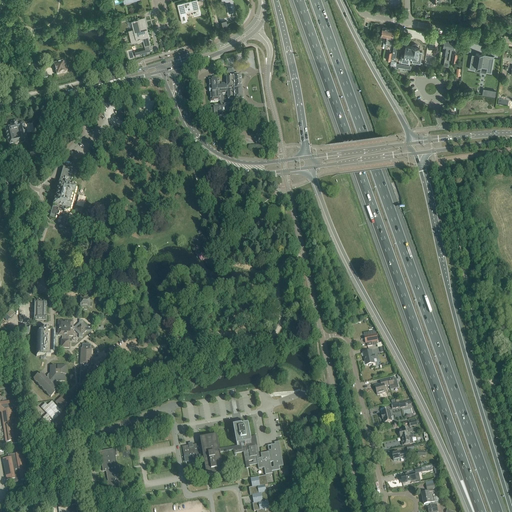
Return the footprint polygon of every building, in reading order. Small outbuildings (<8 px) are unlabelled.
[(183,3),(178,4),(182,22),(186,21),(187,20),(186,13),(193,11),(194,16),(196,15),(200,14),(197,0),(196,0),(187,2),(183,3)] [(225,0),(228,13),(231,13),(235,11),(233,0),(232,0),(231,0),(230,0),(225,0)] [(134,29),(128,31),(130,36),(148,31),(147,29),(148,29),(145,17),(137,19),(135,20),(133,20),(131,21),(134,29)] [(394,29),(388,28),(386,43),(385,47),(387,48),(388,44),(391,45),(394,29)] [(148,31),(130,36),(132,43),(137,42),(136,40),(139,39),(141,39),(140,39),(143,38),(145,46),(151,45),(149,37),(149,36),(148,34),(149,34),(148,31)] [(447,59),(446,63),(449,64),(450,59),(450,56),(452,49),(454,49),(454,48),(455,45),(456,40),(450,39),(449,48),(447,55),(447,56),(447,57),(447,59)] [(402,55),(401,60),(403,60),(409,61),(409,59),(413,60),(413,62),(420,63),(423,52),(422,51),(419,51),(420,46),(411,45),(411,46),(406,45),(405,50),(404,56),(402,55)] [(470,65),(469,69),(475,70),(475,66),(485,68),(487,68),(486,72),(491,73),(491,70),(494,56),(493,56),(493,58),(491,58),(489,58),(490,57),(490,56),(485,55),(479,54),(476,53),(475,55),(472,55),(470,65)] [(53,64),(55,70),(57,75),(67,72),(64,61),(53,64)] [(219,79),(209,79),(210,89),(209,89),(210,93),(211,102),(221,101),(220,95),(228,95),(228,101),(230,100),(233,100),(235,100),(235,101),(238,101),(243,101),(241,76),(234,76),(234,77),(231,78),(231,73),(234,73),(234,68),(226,69),(226,71),(227,73),(227,78),(227,85),(220,85),(219,79)] [(221,106),(211,107),(212,118),(220,118),(224,118),(224,117),(232,117),(231,105),(230,105),(230,100),(228,101),(224,101),(223,95),(220,95),(221,101),(221,106)] [(4,128),(8,146),(28,142),(24,123),(18,125),(17,121),(10,123),(11,126),(4,128)] [(74,195),(74,193),(76,188),(75,188),(75,186),(74,185),(73,185),(72,185),(71,187),(70,186),(73,174),(76,175),(77,172),(74,171),(63,168),(57,190),(58,191),(57,193),(56,197),(55,200),(54,199),(50,215),(55,216),(56,215),(57,215),(58,213),(57,212),(56,211),(57,209),(60,210),(61,209),(63,209),(63,210),(63,209),(64,209),(64,211),(65,212),(66,212),(68,212),(68,211),(70,211),(72,204),(69,203),(70,203),(70,201),(70,200),(71,200),(71,198),(71,197),(72,195),(72,194),(74,195)] [(87,297),(80,297),(80,307),(89,307),(91,307),(91,303),(89,303),(89,300),(87,300),(87,297)] [(46,306),(46,301),(34,300),(34,301),(30,301),(30,303),(33,303),(33,305),(34,305),(34,309),(33,309),(33,312),(34,312),(34,315),(32,315),(32,318),(34,318),(34,320),(46,320),(46,316),(45,315),(46,306)] [(73,321),(58,320),(57,336),(62,336),(62,340),(61,340),(60,348),(69,348),(69,340),(69,336),(73,336),(73,331),(75,330),(79,335),(79,338),(82,338),(83,335),(87,331),(91,331),(91,327),(87,327),(83,323),(83,320),(79,320),(79,323),(75,327),(73,327),(73,321)] [(18,328),(18,329),(19,336),(30,334),(31,326),(30,325),(18,328)] [(37,332),(36,357),(51,357),(51,354),(53,354),(54,333),(46,333),(46,330),(49,330),(49,328),(43,328),(43,330),(40,330),(40,332),(37,332)] [(18,329),(9,331),(10,338),(19,336),(18,329)] [(376,335),(366,337),(368,347),(372,346),(371,342),(377,341),(376,335)] [(92,349),(81,348),(80,365),(81,365),(81,367),(80,383),(91,384),(92,367),(91,368),(91,363),(92,349)] [(371,351),(363,353),(364,358),(365,358),(365,360),(366,365),(369,365),(369,366),(372,365),(371,364),(374,363),(373,360),(375,359),(374,355),(372,356),(371,351)] [(55,366),(50,366),(49,374),(48,375),(47,375),(47,377),(45,378),(44,377),(45,377),(43,375),(42,375),(41,374),(37,377),(36,376),(33,379),(34,380),(34,381),(36,383),(39,385),(38,385),(40,388),(41,387),(43,389),(43,390),(45,392),(47,394),(49,396),(51,397),(54,394),(53,393),(56,390),(55,388),(56,388),(54,386),(53,386),(52,385),(53,383),(55,384),(56,382),(56,381),(65,382),(65,376),(64,376),(64,374),(66,374),(66,365),(57,365),(57,367),(55,367),(55,366)] [(380,385),(375,386),(377,395),(382,394),(386,393),(384,386),(389,385),(390,386),(391,390),(398,388),(396,378),(392,379),(388,380),(385,380),(380,382),(381,384),(380,385)] [(45,404),(41,408),(47,415),(42,419),(45,421),(49,417),(52,420),(53,421),(62,413),(58,408),(59,407),(62,410),(73,399),(75,401),(78,398),(84,392),(84,391),(77,384),(68,393),(67,393),(66,394),(65,393),(55,402),(58,405),(56,407),(52,402),(47,406),(45,404)] [(87,396),(83,400),(87,405),(91,401),(87,396)] [(0,409),(2,411),(4,426),(3,426),(6,442),(10,442),(11,444),(16,444),(17,443),(18,443),(18,444),(21,443),(17,418),(14,419),(12,409),(13,408),(13,409),(16,408),(15,401),(0,403),(0,400),(0,409)] [(408,406),(407,405),(412,404),(412,400),(406,401),(391,405),(392,409),(400,407),(400,408),(408,406)] [(392,421),(389,410),(381,412),(382,415),(381,416),(382,420),(383,419),(384,423),(392,421)] [(258,464),(259,469),(265,468),(266,475),(273,474),(272,472),(280,470),(279,467),(280,467),(283,466),(280,445),(279,442),(274,443),(275,444),(275,445),(274,445),(271,445),(271,455),(269,456),(269,452),(262,454),(261,454),(262,458),(260,459),(259,454),(256,436),(251,437),(249,425),(242,426),(242,425),(242,426),(234,427),(235,434),(233,434),(234,440),(236,440),(237,446),(220,449),(217,436),(200,439),(201,446),(193,447),(192,444),(189,445),(190,448),(183,449),(185,459),(186,462),(195,460),(194,457),(199,456),(203,455),(203,457),(206,472),(207,473),(207,474),(207,477),(208,477),(210,477),(214,476),(224,475),(224,473),(223,469),(220,452),(233,450),(234,454),(244,452),(247,468),(247,469),(250,468),(250,466),(258,464)] [(401,438),(410,436),(409,432),(413,431),(412,429),(409,430),(408,428),(404,429),(404,431),(399,432),(399,434),(398,434),(399,436),(400,436),(400,438),(401,438)] [(414,435),(410,436),(401,438),(403,446),(413,444),(412,438),(414,438),(414,435)] [(104,453),(100,453),(102,468),(107,467),(107,471),(106,472),(108,482),(107,483),(108,489),(120,487),(121,487),(124,486),(121,471),(120,471),(120,469),(119,466),(117,466),(117,465),(116,457),(115,451),(104,453)] [(3,459),(7,481),(15,479),(15,482),(29,479),(24,452),(15,454),(10,455),(11,457),(3,459)] [(394,461),(407,458),(406,452),(399,453),(399,452),(392,453),(394,461)] [(415,473),(400,476),(402,485),(417,481),(416,481),(415,474),(415,473)] [(266,476),(251,479),(252,487),(249,488),(250,496),(253,495),(253,497),(251,498),(253,498),(254,504),(253,504),(254,511),(257,511),(268,511),(268,509),(269,509),(266,492),(265,492),(264,486),(268,485),(266,476)] [(428,493),(422,494),(424,505),(426,504),(426,505),(429,505),(429,504),(430,503),(431,507),(428,508),(428,511),(437,511),(436,505),(434,505),(434,503),(434,502),(433,496),(434,495),(433,491),(433,489),(435,489),(434,484),(426,486),(427,490),(428,493)]
